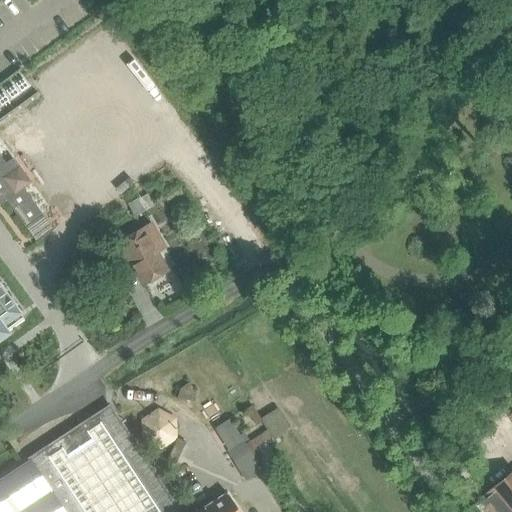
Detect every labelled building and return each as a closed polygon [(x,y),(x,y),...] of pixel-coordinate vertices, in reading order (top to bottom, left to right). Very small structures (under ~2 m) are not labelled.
[(25,151),(24,151),(16,157),(0,134),(0,205),(7,200),(37,242),(53,230),(68,219),(56,203),(52,207),(33,181),(42,175),(25,151)] [(145,211),(162,200),(156,190),(139,199),(128,205),(135,217),(146,212),(145,211)] [(152,225),(119,243),(143,285),(167,271),(156,253),(165,248),(152,225)] [(0,340),(8,335),(2,327),(23,312),(0,280),(0,340)] [(32,460),(0,479),(0,511),(239,511),(228,494),(200,511),(197,511),(196,509),(191,511),(178,511),(111,408),(32,460)] [(216,426),(217,427),(231,450),(228,453),(247,481),(264,470),(252,451),(250,452),(244,442),(245,441),(230,419),(216,426)] [(511,511),(511,471),(479,501),(488,511),(511,511)]
